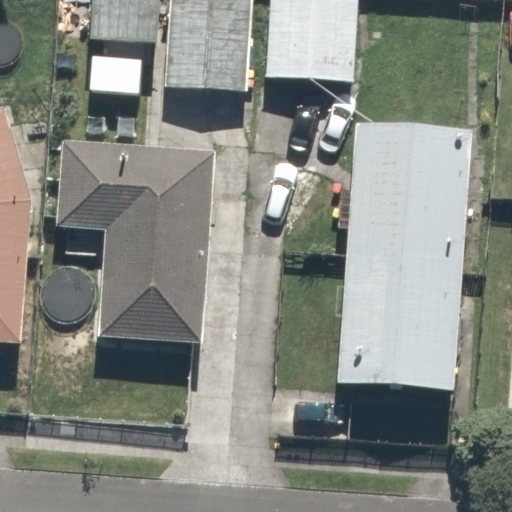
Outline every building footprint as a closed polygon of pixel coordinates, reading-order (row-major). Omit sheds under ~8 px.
[(153,0),(82,0),(80,40),(151,44),(153,0)] [(245,0),(160,0),(156,83),(240,88),(245,0)] [(354,0),(262,0),(259,80),(350,85),(354,0)] [(41,216),(7,114),(0,116),(0,357),(30,360),(41,216)] [(490,137),(369,125),(342,395),(463,407),(490,137)] [(211,353),(222,156),(73,147),(67,255),(105,257),(100,346),(211,353)]
